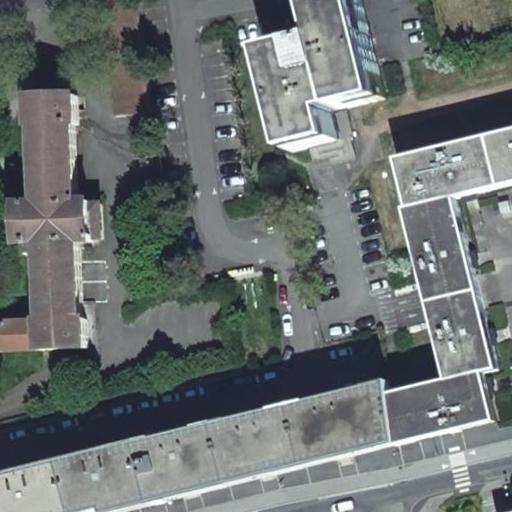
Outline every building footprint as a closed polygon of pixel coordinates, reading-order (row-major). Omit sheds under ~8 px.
[(104,0),(108,29),(144,24),(140,0),(104,0)] [(296,153),(343,142),(338,120),(336,113),(353,109),(390,100),(365,0),(341,0),(320,4),(329,43),(274,57),(296,153)] [(156,106),(144,24),(108,29),(119,111),(156,106)] [(45,318),(0,319),(0,350),(89,346),(88,316),(84,317),(80,238),(94,238),(94,235),(104,234),(103,202),(92,202),(92,199),(79,200),(76,123),(80,123),(79,94),(32,95),(34,125),(39,125),(41,202),(21,202),(22,215),(22,235),(22,242),(42,241),(45,318)] [(488,415),(492,414),(479,364),(499,360),(468,229),(459,190),(511,176),(511,128),(466,139),(442,144),(401,154),(413,202),(411,205),(445,341),(453,374),(390,391),(396,438),(488,415)] [(511,182),(500,185),(508,220),(487,224),(488,225),(511,339),(511,182)] [(22,215),(0,215),(0,235),(22,235),(22,215)] [(396,438),(390,391),(389,383),(389,380),(141,441),(155,503),(172,499),(170,493),(396,438)] [(141,441),(0,476),(0,511),(88,511),(122,504),(124,511),(155,503),(141,441)]
